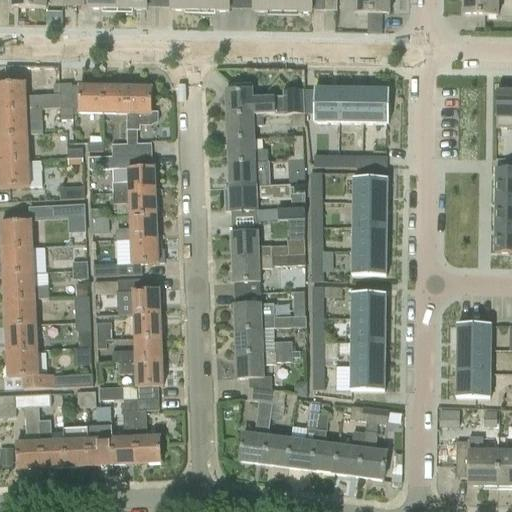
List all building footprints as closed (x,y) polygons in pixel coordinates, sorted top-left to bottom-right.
[(45,9),(45,0),(10,0),(11,8),(45,9)] [(63,0),(63,8),(76,8),(76,0),(63,0)] [(117,0),(76,0),(76,8),(88,8),(88,10),(117,10),(117,0)] [(146,9),(159,9),(158,0),(117,0),(117,10),(146,11),(146,9)] [(199,0),(158,0),(159,9),(169,10),(169,11),(199,12),(199,0)] [(228,12),(228,11),(241,11),(241,0),(199,0),(199,12),(228,12)] [(282,0),(241,0),(241,11),(252,11),(252,13),(282,14),(282,0)] [(282,0),(282,14),(311,14),(311,12),(324,12),(324,0),(282,0)] [(336,0),(324,0),(324,12),(337,13),(336,0)] [(389,15),(389,0),(353,0),(353,15),(389,15)] [(497,17),(496,0),(461,0),(461,16),(497,17)] [(73,122),(73,116),(72,88),(72,86),(54,87),(54,97),(25,99),(24,84),(0,85),(0,113),(26,113),(61,111),(62,122),(73,122)] [(252,100),(252,91),(252,86),(232,87),(232,92),(225,92),(226,119),(263,117),(291,116),(305,116),(304,92),(283,93),(283,98),(252,100)] [(103,89),(79,88),(79,87),(72,88),(73,116),(78,116),(78,115),(103,115),(103,89)] [(103,115),(127,116),(127,89),(103,89),(103,115)] [(158,115),(152,115),(152,89),(127,89),(127,116),(127,132),(140,132),(141,128),(152,128),(153,127),(158,125),(158,115)] [(314,90),(313,124),(339,125),(339,124),(339,91),(339,90),(314,90)] [(339,124),(339,125),(363,125),(363,124),(363,91),(363,90),(339,90),(339,91),(339,124)] [(363,124),(363,125),(388,125),(389,91),(363,90),(363,91),(363,124)] [(511,95),(494,95),(493,132),(509,132),(509,140),(511,139),(511,95)] [(0,137),(27,136),(26,113),(0,113),(0,137)] [(306,129),(305,116),(291,116),(292,129),(306,129)] [(254,140),(253,128),(263,128),(263,117),(226,119),(227,141),(254,140)] [(0,163),(28,163),(27,136),(0,137),(0,163)] [(288,163),(294,163),(303,163),(303,138),(293,139),(294,158),(288,158),(288,163)] [(267,152),(254,153),(254,140),(227,141),(228,166),(255,165),(268,164),(267,152)] [(88,154),(103,153),(103,144),(88,145),(88,154)] [(151,145),(128,146),(128,158),(135,158),(152,157),(151,145)] [(112,147),(112,159),(128,158),(128,146),(112,147)] [(67,151),(68,159),(83,159),(83,151),(67,151)] [(155,169),(136,170),(135,158),(128,158),(112,159),(88,159),(89,172),(112,171),(113,196),(156,194),(155,169)] [(314,170),(338,170),(338,158),(314,158),(314,170)] [(338,170),(362,171),(362,158),(338,158),(338,170)] [(387,158),(362,158),(362,171),(387,171),(387,158)] [(0,190),(29,189),(28,163),(0,163),(0,190)] [(255,165),(228,166),(229,191),(270,189),(270,164),(268,164),(255,165)] [(511,171),(493,171),(493,199),(511,199),(511,171)] [(310,176),(310,204),(323,205),(322,175),(310,176)] [(353,179),(352,205),(353,205),(385,206),(386,206),(387,180),(353,179)] [(256,212),(256,200),(270,200),(270,202),(291,202),(292,208),(278,209),(278,223),(305,222),(304,187),(295,188),(270,189),(229,191),(224,191),(225,213),(256,212)] [(85,201),(84,189),(60,190),(60,202),(85,201)] [(113,206),(129,206),(129,219),(156,218),(156,194),(113,196),(113,206)] [(511,199),(493,199),(492,226),(511,226),(511,199)] [(310,204),(311,228),(323,228),(323,205),(310,204)] [(352,205),(352,229),(353,229),(385,229),(386,229),(386,206),(385,206),(353,205),(352,205)] [(61,208),(37,209),(37,221),(62,220),(69,219),(86,218),(85,207),(61,208)] [(116,243),(130,243),(157,241),(156,218),(129,219),(130,231),(116,232),(116,243)] [(109,236),(109,219),(91,220),(92,237),(109,236)] [(0,224),(1,250),(32,249),(31,223),(0,224)] [(511,226),(492,226),(492,254),(511,254),(511,226)] [(311,228),(311,252),(323,252),(323,228),(311,228)] [(352,229),(351,252),(353,252),(385,253),(386,253),(386,229),(385,229),(353,229),(352,229)] [(287,248),(258,249),(257,234),(231,235),(232,260),(305,257),(304,242),(287,243),(287,248)] [(164,253),(158,253),(157,241),(130,243),(131,267),(118,268),(117,266),(93,267),(94,279),(142,277),(142,267),(158,266),(165,265),(164,253)] [(1,250),(2,276),(33,275),(32,249),(1,250)] [(324,278),(323,252),(311,252),(311,278),(324,278)] [(351,252),(351,278),(385,279),(386,253),(385,253),(353,252),(351,252)] [(305,257),(232,260),(233,284),(234,284),(259,283),(259,271),(272,271),(272,269),(305,268),(305,257)] [(72,265),(73,273),(88,273),(87,264),(72,265)] [(88,281),(88,273),(73,273),(73,282),(88,281)] [(2,276),(4,302),(35,301),(33,275),(2,276)] [(95,296),(119,295),(119,283),(94,284),(95,296)] [(312,289),(312,320),(324,320),(324,289),(312,289)] [(132,293),(133,317),(160,316),(159,292),(132,293)] [(351,295),(350,320),(352,320),(383,321),(385,321),(385,295),(351,295)] [(4,302),(5,328),(36,327),(35,301),(4,302)] [(235,307),(234,307),(234,332),(274,331),(306,330),(306,319),(274,320),(274,319),(261,320),(260,306),(235,307)] [(75,316),(75,325),(90,324),(90,316),(75,316)] [(133,317),(134,341),(161,340),(160,316),(133,317)] [(312,320),(312,343),(324,344),(324,320),(312,320)] [(350,320),(350,344),(351,344),(383,345),(384,345),(385,321),(383,321),(352,320),(350,320)] [(91,334),(90,324),(75,325),(75,334),(91,334)] [(97,343),(106,343),(112,343),(111,325),(96,326),(97,343)] [(457,326),(457,352),(458,352),(489,352),(491,352),(491,327),(457,326)] [(5,328),(6,354),(37,353),(36,327),(5,328)] [(234,332),(235,356),(292,354),(292,344),(274,345),(274,331),(234,332)] [(118,365),(118,366),(162,364),(161,340),(134,341),(135,354),(112,354),(113,365),(118,365)] [(106,351),(106,343),(97,343),(98,352),(106,351)] [(312,343),(312,367),(324,367),(324,344),(312,343)] [(350,344),(350,368),(351,368),(383,368),(384,368),(384,345),(383,345),(351,344),(350,344)] [(457,352),(456,376),(457,376),(489,376),(490,376),(491,352),(489,352),(458,352),(457,352)] [(54,378),(38,379),(37,353),(6,354),(7,380),(22,380),(23,393),(55,391),(54,378)] [(263,379),(262,368),(276,367),(276,365),(292,365),(292,363),(301,363),(301,355),(292,355),(292,354),(235,356),(236,380),(248,380),(249,388),(249,389),(272,392),(271,379),(263,379)] [(119,378),(136,377),(136,390),(163,389),(162,364),(118,366),(119,378)] [(325,392),(324,367),(312,367),(313,393),(325,392)] [(350,368),(349,393),(383,394),(384,368),(383,368),(351,368),(350,368)] [(93,388),(93,376),(68,377),(69,389),(93,388)] [(456,376),(456,401),(490,402),(490,376),(489,376),(457,376),(456,376)] [(259,404),(255,437),(242,435),(239,464),(264,467),(268,438),(271,420),(274,393),(272,392),(249,389),(247,402),(259,404)] [(285,394),(274,393),(271,420),(282,422),(284,407),(283,407),(285,394)] [(95,394),(86,395),(87,410),(96,410),(95,394)] [(78,410),(87,410),(86,395),(78,395),(78,410)] [(51,396),(38,397),(39,409),(51,408),(51,396)] [(17,471),(42,470),(40,423),(39,409),(38,397),(0,398),(0,419),(16,419),(16,410),(25,410),(27,444),(15,444),(17,471)] [(159,400),(134,401),(136,466),(161,465),(160,438),(147,439),(146,413),(160,413),(159,400)] [(124,440),(112,440),(113,467),(136,466),(134,401),(123,402),(124,413),(123,413),(124,440)] [(350,422),(362,424),(363,411),(351,409),(350,422)] [(386,454),(375,453),(378,426),(387,427),(389,413),(363,410),(363,411),(362,424),(366,425),(365,436),(364,436),(358,479),(382,483),(386,454)] [(305,443),(290,441),(287,470),(311,473),(318,416),(309,415),(305,443)] [(338,448),(325,446),(329,417),(318,416),(311,473),(334,476),(338,448)] [(50,423),(40,423),(42,470),(65,469),(63,445),(52,445),(50,423)] [(112,427),(87,428),(89,468),(113,467),(112,440),(112,427)] [(63,429),(63,433),(65,469),(89,468),(87,428),(63,429)] [(334,476),(358,479),(364,436),(353,434),(351,449),(338,448),(334,476)] [(290,441),(268,438),(264,467),(287,470),(290,441)] [(457,444),(456,474),(468,474),(467,480),(467,481),(467,488),(498,488),(498,453),(483,453),(483,439),(469,440),(469,444),(457,444)] [(511,453),(498,453),(498,488),(511,488),(511,453)]
